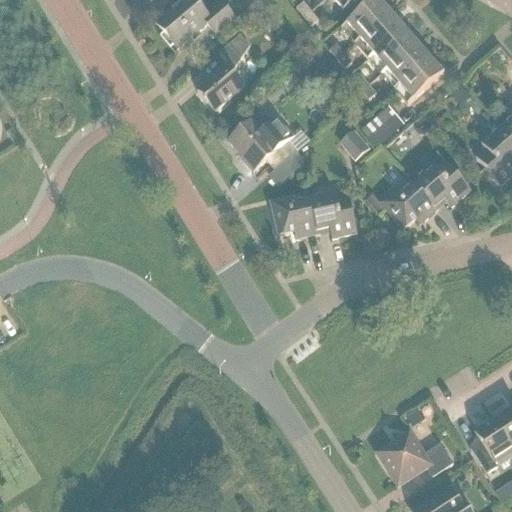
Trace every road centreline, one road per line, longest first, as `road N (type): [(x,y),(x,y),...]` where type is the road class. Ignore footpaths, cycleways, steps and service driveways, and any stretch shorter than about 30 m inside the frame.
road 1 (tertiary): [(273,343),(60,0)]
road 2 (residential): [(273,343),(346,288),(505,248)]
road 3 (tertiary): [(347,511),(285,416),(236,371),(273,343)]
